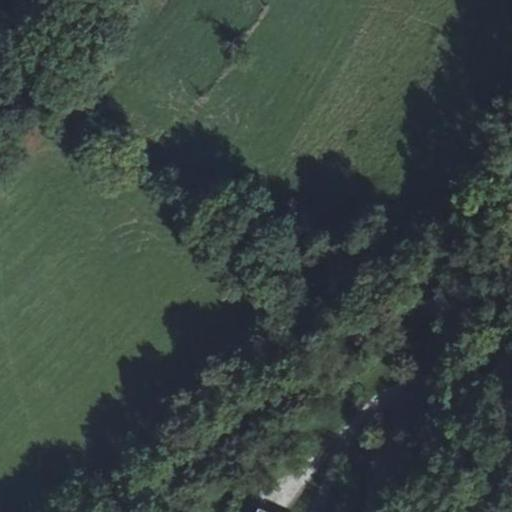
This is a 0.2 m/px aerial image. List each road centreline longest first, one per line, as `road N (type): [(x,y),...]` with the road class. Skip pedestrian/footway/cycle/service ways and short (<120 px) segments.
road 1 (unclassified): [(373,511),(435,330),(429,314),(415,311),(151,511)]
road 2 (track): [(511,209),(429,314)]
